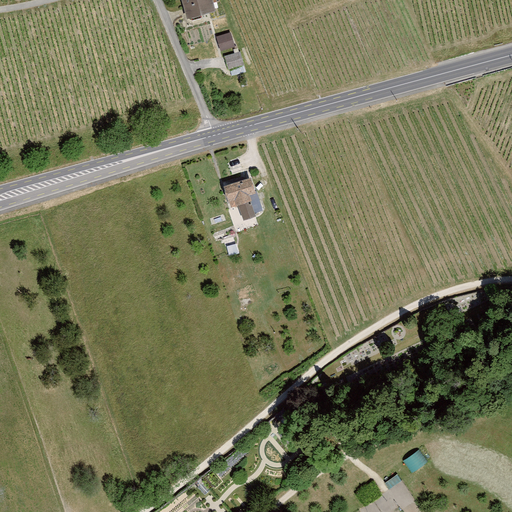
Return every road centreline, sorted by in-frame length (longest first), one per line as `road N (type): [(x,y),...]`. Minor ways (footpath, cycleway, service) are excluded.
road 1 (primary): [(0,198),(511,54)]
road 2 (track): [(144,511),(360,335),(432,295),(511,280)]
